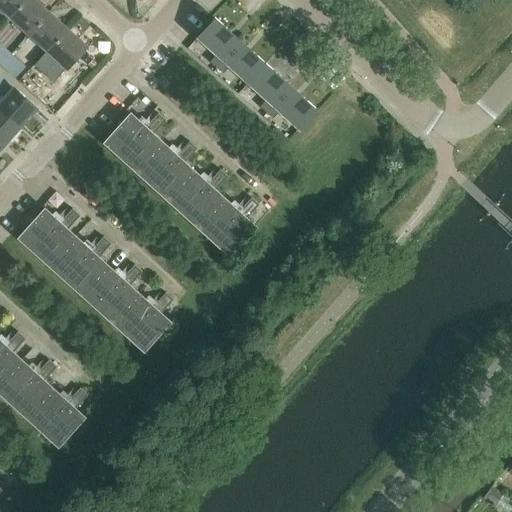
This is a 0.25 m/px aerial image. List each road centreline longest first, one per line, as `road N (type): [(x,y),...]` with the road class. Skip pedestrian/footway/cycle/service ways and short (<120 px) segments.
road 1 (tertiary): [(511,83),(469,129),(444,130),(393,95),(302,0)]
road 2 (residential): [(0,209),(150,49)]
road 3 (tertiary): [(379,511),(511,364)]
road 4 (unknown): [(0,273),(114,375)]
